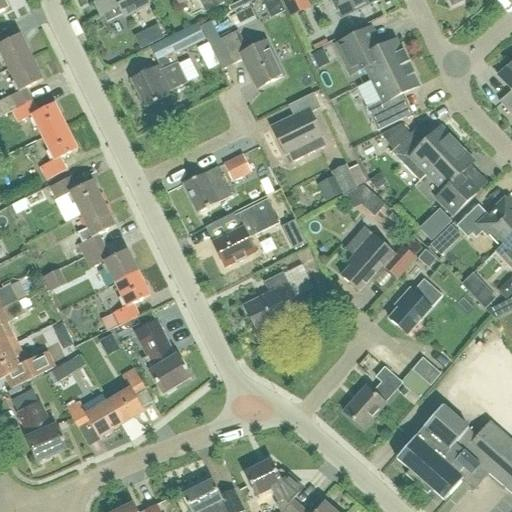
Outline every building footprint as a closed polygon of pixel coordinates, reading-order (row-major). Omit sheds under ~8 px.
[(91,0),(101,18),(103,17),(107,24),(123,15),(125,19),(149,7),(146,0),(91,0)] [(199,0),(206,13),(228,2),(227,0),(176,0),(179,6),(190,0),(199,0)] [(340,19),(378,1),(377,0),(330,0),(331,0),(330,4),(333,10),(336,11),(340,19)] [(383,48),(373,28),(335,47),(350,77),(365,70),(371,83),(409,64),(404,53),(402,54),(396,41),(383,48)] [(173,57),(195,47),(188,32),(166,42),(173,57)] [(258,91),(284,78),(266,43),(248,52),(238,33),(220,42),(232,67),(243,61),(258,91)] [(0,54),(9,72),(31,60),(20,37),(3,46),(0,38),(0,54)] [(150,48),(159,67),(132,81),(146,110),(166,99),(176,94),(174,91),(187,85),(173,57),(166,42),(165,40),(150,48)] [(4,117),(32,103),(26,91),(43,83),(31,60),(9,72),(20,94),(0,103),(0,118),(4,116),(4,117)] [(409,64),(371,83),(381,102),(365,109),(377,133),(402,121),(393,101),(419,88),(413,76),(415,75),(409,64)] [(511,65),(498,77),(511,93),(511,97),(502,106),(511,117),(511,65)] [(310,115),(320,110),(313,96),(288,108),(294,119),(272,130),(286,157),(322,139),(310,115)] [(43,141),(66,129),(54,107),(38,115),(32,103),(4,117),(9,127),(17,123),(18,125),(31,118),(43,141)] [(66,129),(43,141),(54,164),(40,170),(46,182),(66,172),(60,160),(77,152),(66,129)] [(427,176),(457,146),(440,129),(423,146),(412,134),(391,154),(411,174),(418,167),(427,176)] [(457,146),(427,176),(443,193),(443,192),(449,199),(442,206),(453,217),(475,196),(458,178),(474,163),(457,146)] [(224,183),(245,173),(236,155),(216,165),(224,183)] [(330,174),(342,197),(357,190),(357,189),(366,184),(358,167),(348,171),(346,167),(330,174)] [(211,191),(220,186),(213,171),(183,186),(198,214),(218,205),(211,191)] [(376,192),(387,185),(380,175),(369,182),(376,192)] [(81,218),(104,206),(92,184),(76,192),(70,180),(50,190),(56,203),(70,196),(81,218)] [(497,252),(511,237),(511,203),(508,199),(488,217),(478,207),(456,228),(467,239),(471,235),(475,240),(483,232),(500,248),(496,252),(497,252)] [(248,240),(266,231),(279,224),(268,201),(234,218),(241,231),(213,245),(225,269),(255,254),(248,240)] [(85,260),(104,249),(98,237),(115,229),(104,206),(81,218),(92,241),(79,247),(85,260)] [(419,230),(431,243),(437,238),(424,225),(419,230)] [(359,294),(382,267),(397,280),(422,252),(409,240),(394,257),(364,230),(346,251),(354,258),(347,265),(350,268),(341,278),(359,294)] [(430,247),(440,258),(451,248),(440,237),(430,247)] [(511,237),(497,252),(511,267),(511,237)] [(115,288),(138,276),(127,253),(110,261),(104,249),(85,260),(91,272),(104,265),(115,288)] [(281,306),(294,299),(283,275),(264,285),(270,295),(244,308),(257,335),(288,320),(281,306)] [(484,311),(496,300),(472,275),(460,286),(484,311)] [(138,276),(115,288),(126,310),(113,316),(119,328),(138,319),(132,307),(149,298),(138,276)] [(497,292),(506,301),(511,294),(511,283),(509,280),(497,292)] [(430,310),(441,298),(426,285),(415,297),(409,291),(395,307),(398,310),(389,320),(408,337),(431,311),(430,310)] [(0,310),(18,302),(10,286),(0,291),(0,310)] [(46,291),(55,310),(64,306),(55,287),(46,291)] [(0,353),(9,349),(0,330),(0,326),(24,315),(18,302),(0,310),(0,353)] [(107,334),(119,328),(113,316),(102,322),(107,334)] [(142,360),(150,374),(163,396),(190,380),(186,373),(187,372),(186,369),(184,370),(177,358),(174,359),(158,326),(137,336),(148,357),(142,360)] [(48,353),(18,368),(9,349),(0,353),(0,382),(14,376),(20,388),(56,370),(48,353)] [(422,360),(412,372),(430,388),(440,376),(422,360)] [(401,385),(384,370),(376,379),(382,384),(373,394),(366,388),(343,414),(363,431),(385,405),(384,404),(401,385)] [(109,405),(122,427),(143,414),(134,398),(146,391),(135,372),(123,379),(130,393),(109,405)] [(412,372),(403,382),(407,385),(403,390),(403,391),(400,394),(414,406),(430,388),(412,372)] [(67,409),(66,410),(67,413),(78,431),(90,424),(99,440),(122,427),(109,405),(88,418),(81,405),(79,402),(75,404),(68,409),(67,409)] [(37,465),(67,452),(64,445),(65,444),(63,441),(62,441),(57,428),(51,431),(40,406),(18,416),(29,440),(27,441),(37,465)] [(442,407),(415,438),(396,460),(409,471),(405,475),(427,495),(431,491),(444,502),(463,480),(459,477),(472,462),(511,496),(511,443),(489,424),(476,438),(468,431),(468,430),(442,407)] [(271,463),(244,476),(256,499),(271,491),(280,511),(298,511),(301,509),(293,502),(302,491),(281,472),(277,474),(271,463)] [(379,496),(387,487),(374,476),(366,486),(379,496)] [(190,511),(237,511),(231,498),(221,502),(212,483),(183,498),(190,511)]
